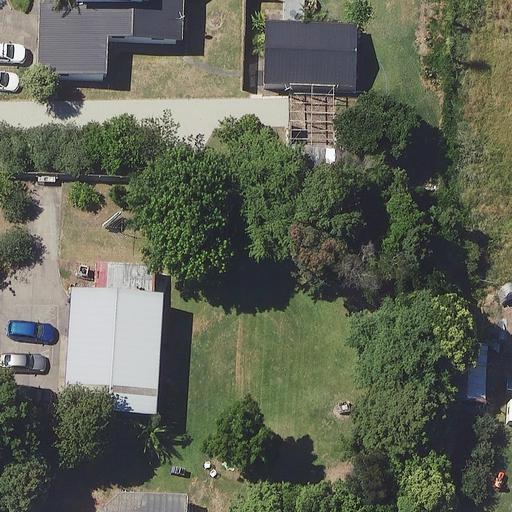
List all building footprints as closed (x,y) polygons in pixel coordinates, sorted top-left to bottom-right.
[(76,0),(76,12),(44,11),(41,87),(109,90),(110,54),(187,57),(189,2),(200,2),(199,0),(76,0)] [(286,0),(285,31),(268,30),(265,92),(295,94),(291,188),(348,191),(356,34),(327,33),(328,0),(286,0)] [(427,95),(392,79),(373,123),(408,138),(427,95)] [(167,315),(158,315),(159,296),(160,274),(99,271),(96,311),(75,310),(68,432),(159,438),(167,315)] [(489,356),(456,353),(452,413),(484,416),(489,356)]
